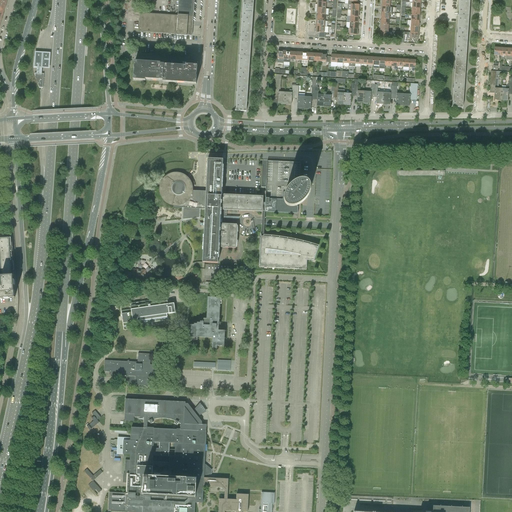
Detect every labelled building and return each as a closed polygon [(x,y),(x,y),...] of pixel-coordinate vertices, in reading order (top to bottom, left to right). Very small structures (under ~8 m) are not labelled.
[(139,32),(192,35),(193,0),(178,0),(177,13),(179,13),(179,15),(178,15),(140,13),(139,32)] [(460,0),(459,16),(468,16),(469,0),(460,0)] [(243,19),(252,20),(253,1),(242,1),(244,1),(243,19)] [(348,4),(347,10),(350,11),(359,11),(359,7),(359,5),(354,5),(354,4),(354,2),(348,1),(348,4)] [(458,34),(467,35),(468,16),(459,16),(458,34)] [(241,37),(251,38),(252,20),(243,19),(241,37)] [(316,26),(316,28),(315,28),(315,32),(316,32),(319,33),(318,38),(325,38),(325,33),(324,33),(324,27),(316,26)] [(407,32),(406,39),(412,39),(413,42),(417,42),(418,40),(419,35),(418,35),(418,33),(410,33),(407,32)] [(456,52),(466,53),(467,35),(458,34),(456,52)] [(240,56),(249,56),(251,38),(241,37),(240,56)] [(52,53),(36,52),(35,68),(38,69),(37,75),(43,76),(43,69),(51,69),(52,53)] [(455,71),(464,71),(466,53),(456,52),(455,71)] [(328,62),(328,64),(331,64),(331,63),(337,63),(337,55),(335,55),(335,54),(331,54),(331,57),(328,56),(328,62)] [(248,75),(249,56),(240,56),(239,74),(248,75)] [(142,79),(145,79),(160,80),(160,79),(163,79),(163,82),(196,84),(197,77),(196,76),(196,73),(197,73),(197,66),(189,65),(188,66),(185,66),(161,64),(161,63),(135,61),(134,69),(135,69),(134,72),(134,80),(142,80),(142,79)] [(464,71),(455,71),(454,89),(463,90),(464,71)] [(494,99),(501,100),(501,89),(498,88),(495,88),(495,78),(498,78),(501,79),(501,72),(490,72),(489,93),(489,92),(494,92),(494,99)] [(41,74),(36,73),(35,73),(35,76),(39,88),(43,88),(44,74),(41,74)] [(247,93),(248,75),(239,74),(237,92),(247,93)] [(275,96),(275,98),(277,99),(277,104),(278,104),(278,103),(284,103),(285,93),(280,92),(280,88),(281,75),(276,75),(275,96)] [(335,85),(334,97),(337,97),(336,105),(337,105),(337,104),(343,104),(344,93),(344,90),(338,90),(338,86),(338,83),(339,83),(345,84),(345,80),(335,79),(335,85)] [(350,94),(344,93),(343,104),(350,105),(350,106),(351,95),(354,95),(355,80),(354,84),(351,83),(350,94)] [(358,80),(355,80),(354,95),(357,95),(356,103),(356,102),(363,102),(364,92),(357,91),(358,80)] [(508,93),(511,93),(511,82),(508,82),(508,87),(507,87),(506,87),(506,89),(501,89),(501,100),(508,100),(508,93)] [(383,93),(383,104),(389,104),(389,105),(390,105),(390,97),(393,98),(394,86),(394,83),(391,83),(391,86),(390,93),(383,93)] [(394,86),(393,98),(396,98),(395,106),(396,106),(396,105),(402,105),(403,94),(396,94),(397,87),(397,86),(397,83),(394,83),(394,86)] [(410,95),(403,94),(402,105),(409,105),(409,106),(410,98),(416,99),(416,100),(418,84),(411,84),(410,95)] [(331,96),(324,95),(324,106),(330,106),(330,107),(331,97),(334,97),(335,85),(331,85),(331,96)] [(370,92),(364,92),(363,102),(370,103),(370,104),(370,96),(373,96),(374,85),(371,85),(370,92)] [(377,85),(374,85),(373,96),(376,96),(376,104),(376,103),(383,104),(383,93),(377,93),(377,85)] [(291,97),(295,97),(295,86),(292,86),(292,90),(289,90),(289,93),(285,93),(284,103),(291,104),(291,105),(291,97)] [(297,107),(304,108),(304,97),(298,97),(298,86),(295,86),(295,97),(297,97),(297,108),(297,107)] [(304,97),(304,108),(310,108),(310,109),(311,98),(314,99),(315,87),(312,87),(311,97),(304,97)] [(317,87),(315,87),(314,99),(317,99),(317,106),(317,105),(324,106),(324,95),(318,95),(318,87),(317,87)] [(463,90),(454,89),(453,107),(451,107),(462,108),(463,90)] [(246,112),(247,93),(237,92),(236,111),(235,110),(235,111),(246,112)] [(157,171),(156,207),(183,208),(183,219),(199,217),(199,209),(205,209),(204,223),(204,226),(203,254),(202,262),(208,263),(218,263),(218,254),(219,246),(221,246),(221,247),(235,248),(236,242),(237,236),(237,230),(237,224),(226,224),(226,220),(228,220),(228,219),(228,216),(226,216),(227,210),(262,212),(263,196),(262,196),(224,194),(223,194),(221,194),(223,160),(208,159),(207,159),(206,191),(191,191),(191,187),(191,186),(190,184),(190,183),(189,182),(189,181),(188,180),(187,179),(186,178),(185,177),(184,176),(183,176),(181,175),(180,175),(179,174),(177,174),(176,174),(175,174),(173,174),(172,175),(171,175),(169,176),(168,176),(167,177),(165,176),(157,171)] [(263,198),(262,212),(264,212),(297,214),(298,206),(296,206),(297,206),(297,205),(298,205),(299,205),(299,204),(300,204),(301,203),(302,203),(302,202),(303,202),(304,201),(305,200),(306,199),(306,198),(307,198),(307,197),(308,196),(308,195),(309,194),(309,193),(309,192),(310,191),(310,190),(310,189),(310,188),(310,187),(310,186),(310,185),(310,184),(309,183),(309,182),(308,182),(308,181),(307,181),(307,180),(306,180),(305,180),(304,179),(303,179),(302,179),(301,179),(300,179),(300,180),(299,180),(300,163),(284,162),(278,162),(274,161),(267,161),(266,184),(266,187),(265,198),(263,198)] [(260,255),(259,265),(259,266),(264,266),(264,265),(267,266),(272,267),(272,266),(275,266),(275,267),(280,267),(280,266),(283,266),(283,267),(287,267),(290,267),(290,268),(295,268),(295,267),(298,267),(298,268),(298,267),(301,267),(301,268),(306,268),(306,267),(307,260),(313,261),(314,261),(316,254),(318,248),(318,247),(313,245),(313,246),(310,245),(311,244),(310,244),(310,245),(307,244),(307,243),(303,242),(302,243),(299,242),(300,241),(295,240),(295,241),(292,241),(292,240),(287,239),(287,240),(284,239),(284,238),(279,238),(269,237),(263,236),(264,223),(264,217),(264,212),(262,212),(262,216),(261,223),(261,236),(261,237),(260,239),(260,254),(260,255)] [(11,237),(2,238),(0,238),(0,255),(0,257),(12,256),(11,237)] [(13,274),(12,256),(0,257),(1,275),(2,284),(10,284),(10,285),(14,285),(13,274)] [(130,278),(132,278),(133,278),(133,279),(135,281),(142,282),(144,280),(144,273),(142,271),(136,271),(133,273),(131,273),(125,272),(124,278),(130,279),(130,278)] [(174,277),(178,281),(182,277),(178,273),(174,277)] [(0,298),(1,298),(4,298),(10,297),(15,297),(14,285),(10,285),(10,284),(8,284),(2,284),(2,286),(0,285),(0,298)] [(194,325),(188,325),(188,330),(190,331),(190,340),(197,340),(197,337),(212,338),(212,346),(224,346),(225,331),(218,330),(219,323),(220,304),(221,304),(222,297),(207,297),(206,318),(203,318),(203,321),(200,321),(200,322),(197,322),(197,324),(194,324),(194,325)] [(130,313),(120,314),(122,330),(132,328),(132,325),(136,324),(137,327),(166,323),(165,317),(174,316),(173,306),(166,307),(166,301),(129,307),(130,313)] [(131,376),(131,385),(145,386),(147,388),(149,386),(151,386),(152,377),(156,377),(156,374),(156,368),(153,365),(150,365),(151,354),(138,353),(138,362),(129,362),(128,360),(127,362),(111,361),(111,365),(104,365),(104,372),(111,372),(111,375),(131,376)] [(231,370),(231,360),(218,360),(218,370),(231,370)] [(126,483),(126,487),(126,492),(128,492),(128,493),(109,492),(108,504),(108,511),(126,511),(194,511),(195,504),(195,503),(202,503),(203,487),(208,487),(222,488),(221,490),(224,490),(224,499),(219,499),(219,504),(218,511),(241,511),(242,511),(246,511),(247,511),(248,504),(248,494),(236,494),(236,500),(227,499),(228,490),(228,488),(228,479),(208,478),(204,477),(204,476),(208,475),(211,474),(212,469),(209,470),(208,469),(205,466),(204,466),(206,440),(206,424),(201,424),(202,422),(197,416),(200,413),(200,412),(200,411),(200,410),(199,410),(198,410),(198,408),(194,411),(188,403),(188,404),(185,403),(185,402),(125,399),(125,413),(134,414),(134,417),(144,417),(143,428),(131,427),(131,435),(131,438),(134,438),(134,441),(123,440),(123,454),(130,454),(130,460),(125,460),(125,474),(124,483),(126,483)] [(92,419),(93,421),(87,426),(90,430),(99,422),(97,420),(100,417),(95,411),(92,413),(95,417),(92,419)] [(84,471),(90,478),(93,476),(87,469),(84,471)] [(96,489),(99,493),(101,490),(98,486),(100,484),(95,478),(88,485),(94,491),(96,489)] [(270,511),(271,510),(272,510),(272,504),(274,504),(274,505),(275,492),(274,492),(274,493),(261,492),(261,510),(259,509),(258,511),(270,511)]
